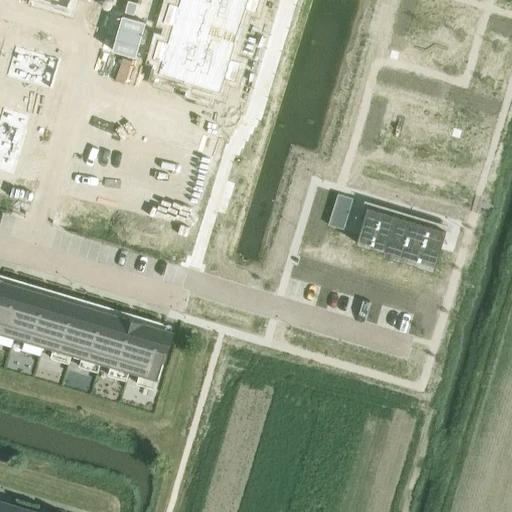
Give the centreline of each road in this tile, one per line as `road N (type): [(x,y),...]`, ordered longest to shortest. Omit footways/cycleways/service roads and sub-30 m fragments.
road 1 (residential): [(278,0),(241,121),(227,126),(80,85)]
road 2 (residential): [(185,304),(207,290),(409,348)]
road 3 (residential): [(28,257),(80,85)]
road 4 (residential): [(185,304),(28,257)]
road 5 (residential): [(80,85),(90,52),(83,34),(0,8)]
